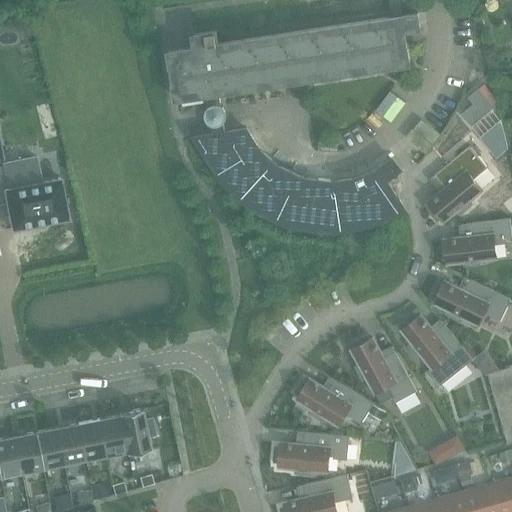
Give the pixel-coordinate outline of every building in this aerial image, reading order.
[(156,0),(145,0),(147,8),(158,7),(156,0)] [(160,0),(162,9),(220,0),(160,0)] [(417,13),(401,16),(387,18),(217,44),(215,31),(197,34),(193,35),(195,48),(168,52),(170,70),(171,69),(174,85),(173,85),(175,99),(208,94),(210,106),(209,107),(208,109),(208,110),(207,111),(207,114),(208,117),(209,119),(210,120),(212,121),(214,133),(194,137),(223,182),(250,206),(290,225),(333,231),(369,225),(404,209),(397,197),(397,198),(386,180),(400,169),(392,158),(378,169),(356,178),(332,182),(304,179),(278,166),(260,150),(246,129),(224,132),(222,120),(223,119),(224,117),(224,115),(224,112),(224,110),(222,107),(220,105),(218,93),(409,63),(407,49),(406,50),(403,30),(419,27),(417,13)] [(461,114),(471,126),(494,107),(478,88),(467,97),(472,104),(461,114)] [(499,119),(479,137),(496,155),(506,146),(499,119)] [(473,179),(487,167),(469,146),(430,178),(441,191),(428,203),(431,206),(428,209),(437,220),(440,217),(443,221),(457,209),(460,213),(470,204),(468,201),(482,189),(473,179)] [(11,226),(12,229),(15,228),(14,227),(33,224),(33,225),(46,222),(46,221),(64,218),(64,219),(68,218),(67,215),(66,215),(59,181),(60,181),(60,178),(57,178),(57,179),(41,182),(40,181),(23,185),(23,186),(7,189),(7,188),(4,189),(4,192),(5,191),(12,226),(11,226)] [(461,237),(444,239),(447,263),(464,261),(465,265),(479,264),(478,259),(496,257),(494,245),(511,242),(511,238),(510,218),(459,224),(461,237)] [(447,315),(460,321),(462,317),(478,325),(484,313),(500,321),(510,299),(465,277),(459,289),(444,281),(442,286),(438,284),(432,296),(435,298),(433,303),(449,311),(447,315)] [(402,323),(405,326),(401,329),(412,343),(408,346),(417,357),(421,354),(431,367),(428,370),(440,385),(472,359),(441,319),(430,327),(420,314),(416,317),(413,314),(402,323)] [(360,365),(356,367),(362,379),(366,377),(375,393),(386,387),(395,402),(416,391),(392,346),(380,353),(372,337),(368,340),(366,336),(354,343),(356,347),(351,349),(360,365)] [(487,373),(490,385),(511,378),(511,373),(510,367),(487,373)] [(309,412),(321,419),(323,415),(338,425),(345,414),(360,423),(367,413),(373,404),(373,403),(334,379),(328,390),(309,378),(306,382),(302,380),(294,392),(298,395),(296,399),(311,408),(309,412)] [(511,378),(490,385),(494,397),(511,391),(511,378)] [(511,391),(494,397),(497,408),(511,403),(511,391)] [(511,403),(497,408),(500,420),(511,416),(511,403)] [(373,404),(367,413),(379,420),(384,411),(373,404)] [(119,415),(126,452),(149,448),(147,436),(155,435),(152,418),(144,419),(141,408),(118,412),(119,415)] [(98,419),(105,454),(126,450),(119,415),(98,419)] [(511,416),(500,420),(504,431),(511,428),(511,416)] [(77,423),(84,458),(105,454),(98,419),(77,423)] [(56,427),(63,462),(84,458),(77,423),(56,427)] [(35,432),(42,467),(63,462),(56,427),(35,432)] [(295,472),(309,473),(310,469),(327,471),(328,458),(346,459),(349,435),(304,431),(302,444),(280,442),(280,447),(275,447),(274,461),(278,461),(278,466),(296,467),(295,472)] [(14,436),(21,471),(42,467),(35,432),(14,436)] [(448,439),(455,452),(462,448),(455,435),(448,439)] [(0,438),(0,475),(21,471),(14,436),(0,438)] [(399,462),(416,458),(413,446),(396,449),(399,462)] [(511,452),(511,449),(498,453),(501,462),(511,458),(511,452)] [(467,462),(456,466),(459,477),(471,474),(467,462)] [(395,464),(394,475),(415,469),(412,466),(395,464)] [(456,465),(440,469),(444,483),(460,478),(459,477),(456,466),(456,465)] [(151,474),(139,477),(142,487),(154,483),(151,474)] [(284,503),(285,507),(281,508),(281,511),(337,511),(335,502),(352,498),(347,474),(341,475),(302,485),(306,497),(284,503)] [(511,511),(511,475),(490,482),(499,511),(511,511)] [(420,476),(412,478),(414,485),(422,483),(420,476)] [(469,476),(460,478),(462,487),(472,484),(469,476)] [(411,477),(399,481),(403,493),(415,489),(414,485),(412,478),(411,477)] [(394,480),(371,487),(375,499),(397,492),(394,482),(394,480)] [(126,491),(123,482),(112,485),(115,495),(126,491)] [(499,511),(490,482),(463,490),(469,511),(499,511)] [(92,488),(94,499),(108,496),(106,485),(92,488)] [(89,489),(76,492),(79,505),(91,501),(89,489)] [(469,511),(463,490),(435,498),(439,511),(469,511)] [(57,509),(70,505),(67,494),(53,498),(57,509)] [(439,511),(435,498),(408,506),(409,511),(439,511)] [(50,511),(48,503),(36,506),(38,511),(50,511)]
